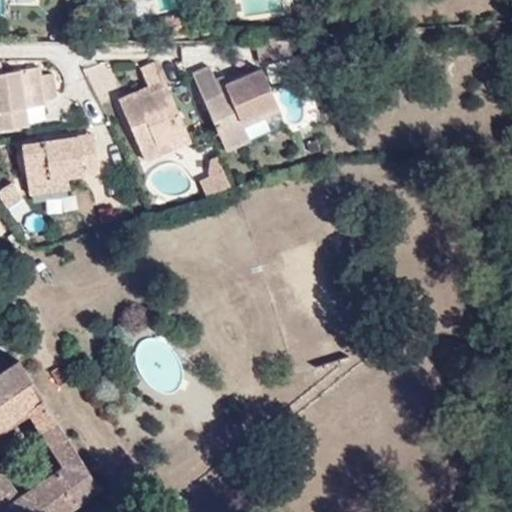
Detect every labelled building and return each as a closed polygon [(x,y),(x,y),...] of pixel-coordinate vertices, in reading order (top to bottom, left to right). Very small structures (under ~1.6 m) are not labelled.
[(78,39),(78,26),(64,26),(63,25),(63,39),(77,39),(78,39)] [(292,53),(289,37),(284,36),(280,38),(285,54),(292,53)] [(285,54),(280,38),(256,43),(261,60),(285,54)] [(163,143),(191,131),(161,62),(145,69),(153,86),(123,100),(135,127),(141,124),(143,132),(138,133),(148,159),(166,151),(163,143)] [(0,124),(1,130),(30,126),(28,107),(48,105),(47,100),(58,99),(60,96),(57,74),(44,76),(43,67),(5,73),(0,73),(0,124)] [(262,69),(229,83),(223,87),(220,80),(213,67),(196,74),(228,150),(253,139),(246,126),(281,110),(262,69)] [(223,87),(229,83),(226,77),(220,80),(223,87)] [(141,124),(135,127),(138,133),(143,132),(141,124)] [(194,140),(191,131),(163,143),(166,151),(194,140)] [(84,142),(83,137),(27,145),(32,181),(72,175),(104,172),(99,139),(84,142)] [(315,150),(321,148),(318,137),(310,141),(315,150)] [(220,165),(196,173),(204,198),(228,190),(220,165)] [(72,175),(32,181),(34,193),(75,188),(72,175)] [(0,199),(5,207),(21,198),(11,182),(0,187),(0,199)] [(155,332),(127,357),(160,394),(189,369),(155,332)] [(0,511),(60,511),(99,484),(18,357),(0,369),(0,511)]
